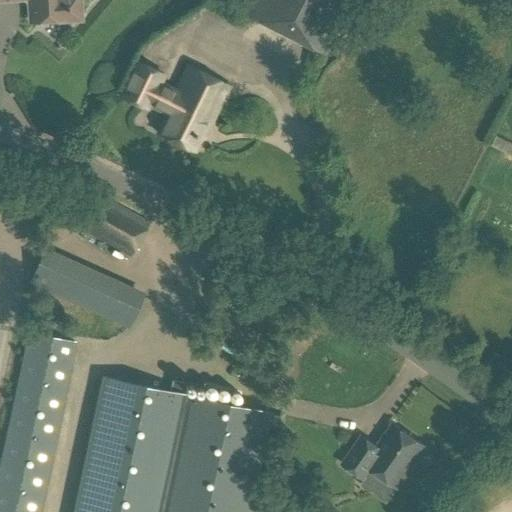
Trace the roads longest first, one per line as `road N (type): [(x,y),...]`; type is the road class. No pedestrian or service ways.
road 1 (unclassified): [(511,427),(406,341),(309,285),(0,133)]
road 2 (unknown): [(178,214),(156,326),(142,345),(105,360),(92,385),(60,511)]
road 3 (unknown): [(0,258),(13,328),(0,406)]
